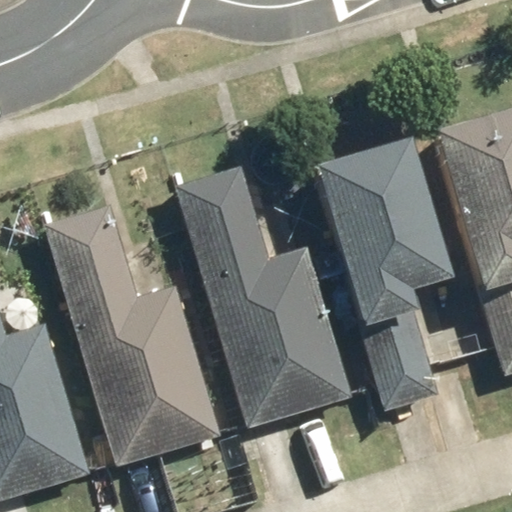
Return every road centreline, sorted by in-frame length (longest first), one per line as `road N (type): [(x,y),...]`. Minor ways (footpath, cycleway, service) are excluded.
road 1 (residential): [(363,511),(511,467)]
road 2 (residential): [(0,71),(29,62),(95,18),(106,0)]
